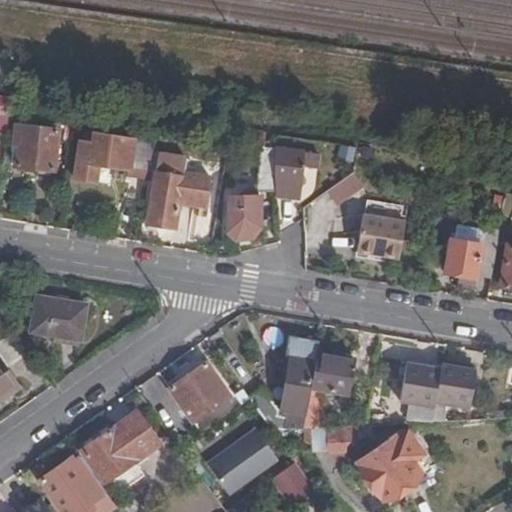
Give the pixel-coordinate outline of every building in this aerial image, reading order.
[(0,131),(8,133),(12,114),(0,113),(0,131)] [(58,130),(16,125),(14,145),(19,146),(16,167),(53,171),(58,130)] [(128,175),(149,179),(155,144),(94,134),(92,145),(81,143),(75,178),(96,182),(99,165),(129,170),(128,175)] [(259,189),(275,190),(277,147),(260,145),(259,189)] [(300,170),(303,150),(277,147),(275,190),(275,200),(296,202),(300,170)] [(303,150),(300,170),(310,171),(313,151),(303,150)] [(354,173),(324,190),(333,206),(364,189),(354,173)] [(208,178),(187,174),(186,178),(158,174),(149,224),(175,229),(179,205),(203,209),(208,178)] [(260,197),(230,197),(230,234),(259,234),(260,197)] [(360,217),(355,254),(397,260),(402,222),(360,217)] [(480,232),(477,247),(494,250),(496,243),(497,235),(480,232)] [(475,276),(489,279),(494,250),(477,247),(447,242),(442,274),(451,276),(474,280),(475,276)] [(511,246),(506,245),(499,288),(511,290),(511,246)] [(474,280),(451,276),(450,282),(473,286),(474,280)] [(87,304),(38,295),(30,332),(79,341),(87,304)] [(263,392),(249,400),(271,430),(303,429),(306,412),(316,354),(317,342),(290,338),(287,355),(292,357),(284,411),(288,411),(289,417),(278,417),(278,412),(263,392)] [(316,354),(306,412),(313,412),(318,390),(349,395),(355,361),(316,354)] [(0,359),(0,401),(20,388),(0,359)] [(205,365),(170,390),(193,422),(228,397),(205,365)] [(440,376),(405,370),(399,407),(408,409),(405,424),(431,423),(433,413),(434,408),(440,376)] [(433,413),(431,423),(444,423),(446,410),(469,413),(474,376),(440,372),(440,376),(434,408),(433,413)] [(370,397),(366,426),(380,425),(384,399),(370,397)] [(137,414),(79,453),(83,459),(90,470),(102,486),(111,479),(119,491),(141,476),(132,464),(159,446),(137,414)] [(353,426),(313,429),(313,443),(329,444),(329,452),(344,452),(344,441),(354,441),(353,426)] [(255,430),(207,465),(228,494),(276,460),(255,430)] [(383,501),(420,475),(413,463),(423,456),(407,435),(398,440),(397,438),(357,464),(383,501)] [(82,475),(90,470),(83,459),(75,464),(82,475)] [(96,511),(90,504),(107,493),(102,486),(90,470),(82,475),(75,464),(71,460),(42,480),(64,511),(96,511)] [(271,481),(292,511),(317,494),(295,463),(271,481)] [(96,511),(102,511),(114,504),(107,493),(90,504),(96,511)] [(51,511),(43,499),(25,511),(51,511)] [(120,511),(138,511),(130,501),(119,509),(120,511)]
